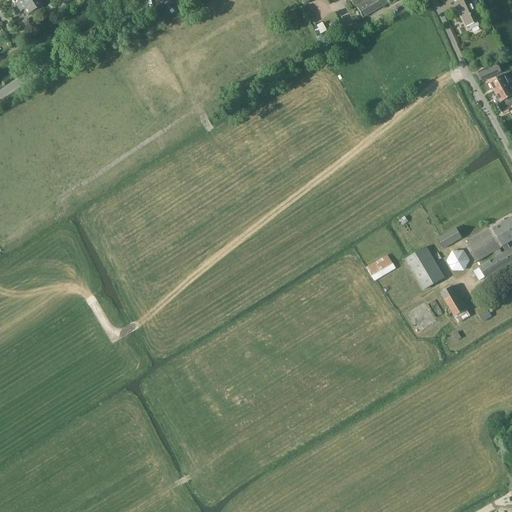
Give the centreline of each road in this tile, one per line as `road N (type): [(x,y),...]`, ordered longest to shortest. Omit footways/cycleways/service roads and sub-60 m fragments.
road 1 (track): [(88,296),(113,337),(136,325),(465,69)]
road 2 (track): [(0,244),(200,108),(218,142)]
road 3 (unclassified): [(511,152),(432,0)]
road 4 (unclassified): [(0,93),(140,0)]
